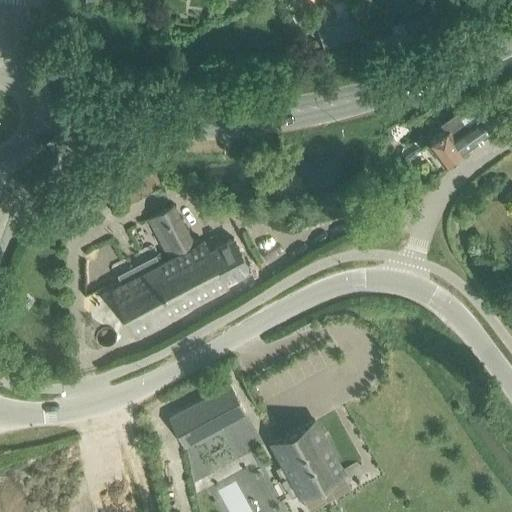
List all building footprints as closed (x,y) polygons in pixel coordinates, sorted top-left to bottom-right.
[(440,0),(429,0),(434,14),(445,10),(440,0)] [(309,41),(304,43),(308,52),(317,48),(316,44),(309,41)] [(460,121),(465,118),(464,116),(462,117),(456,109),(439,121),(445,130),(427,142),(443,165),(496,129),(484,113),(464,127),(460,121)] [(160,185),(153,172),(151,168),(149,169),(132,178),(141,195),(160,185)] [(139,196),(130,178),(112,187),(120,205),(139,196)] [(225,284),(224,282),(249,269),(233,238),(208,251),(203,242),(193,247),(171,205),(143,220),(162,257),(178,249),(180,253),(112,289),(134,332),(225,284)] [(244,412),(229,384),(169,417),(185,445),(244,412)] [(299,493),(300,495),(342,472),(314,420),(272,443),(283,464),(275,468),(291,497),(299,493)]
